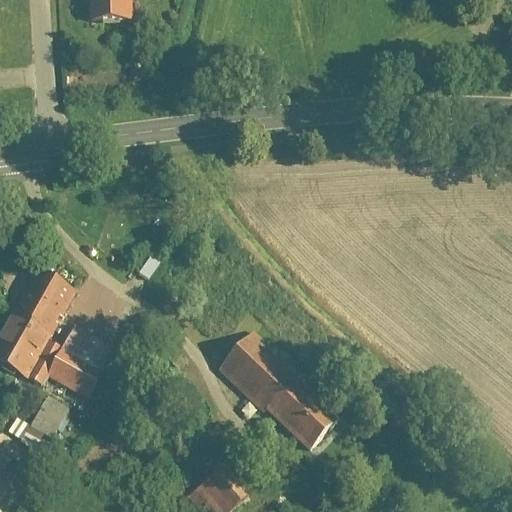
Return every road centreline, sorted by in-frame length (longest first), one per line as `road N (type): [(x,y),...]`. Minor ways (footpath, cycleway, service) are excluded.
road 1 (secondary): [(511,114),(334,117),(51,151)]
road 2 (residential): [(22,152),(36,214),(87,268),(191,348),(221,401)]
road 3 (residential): [(39,0),(51,151)]
road 4 (unknown): [(418,113),(473,0)]
